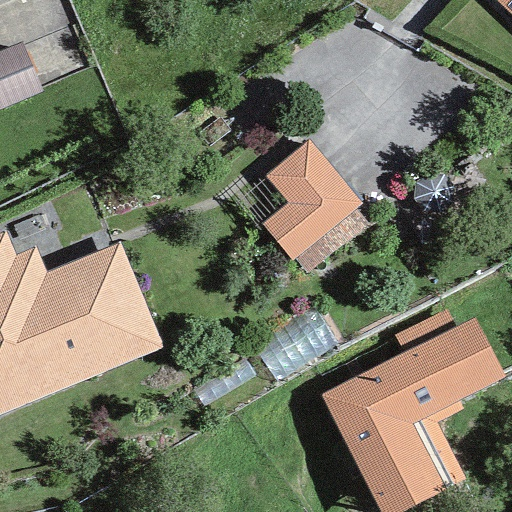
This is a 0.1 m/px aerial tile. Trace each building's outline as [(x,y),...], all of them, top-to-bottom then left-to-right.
[(511,0),(493,0),(511,17),(511,0)] [(0,108),(40,92),(19,43),(0,51),(0,108)] [(355,208),(359,205),(329,168),(306,140),(263,175),(287,203),(260,225),(290,261),(293,258),(355,208)] [(355,208),(293,258),(306,274),(368,223),(355,208)] [(6,231),(0,233),(0,413),(163,348),(121,244),(45,275),(34,249),(16,256),(6,231)] [(402,354),(454,328),(444,309),(392,335),(402,354)] [(402,354),(320,395),(378,511),(398,511),(464,479),(435,422),(461,409),(457,401),(504,377),(474,318),(454,328),(402,354)]
